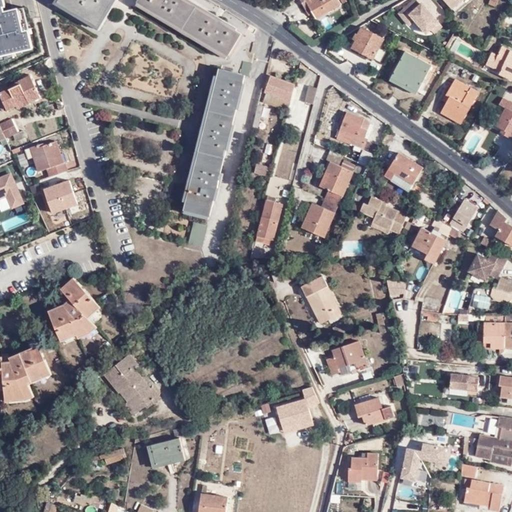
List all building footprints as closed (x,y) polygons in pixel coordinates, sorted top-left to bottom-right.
[(0,0),(0,55),(14,52),(34,47),(29,30),(24,32),(18,9),(11,11),(12,14),(4,16),(4,12),(2,6),(6,5),(4,0),(0,0)] [(95,25),(109,0),(57,0),(56,2),(95,25)] [(228,55),(241,34),(183,0),(138,0),(137,2),(228,55)] [(302,0),(312,15),(327,7),(329,10),(338,5),(335,0),(302,0)] [(438,23),(439,22),(422,4),(420,5),(415,0),(414,0),(399,14),(409,25),(415,20),(427,33),(431,29),(438,23)] [(443,0),(451,9),(461,0),(443,0)] [(327,7),(312,15),(315,19),(329,10),(327,7)] [(24,8),(18,9),(24,32),(29,30),(24,8)] [(442,27),(438,23),(431,29),(435,34),(442,27)] [(374,57),(385,37),(362,26),(358,34),(354,32),(352,37),(356,39),(352,46),(374,57)] [(511,62),(511,50),(502,46),(498,55),(511,62)] [(417,92),(431,65),(404,50),(390,77),(417,92)] [(511,62),(498,55),(492,52),(486,65),(500,72),(499,74),(511,80),(511,62)] [(185,209),(209,215),(244,75),(249,76),(251,64),(243,62),(240,73),(221,69),(185,209)] [(295,72),(297,66),(288,64),(286,71),(295,72)] [(0,100),(5,111),(18,104),(25,101),(26,104),(39,97),(29,75),(17,81),(19,85),(2,93),(0,88),(0,100)] [(457,75),(449,91),(454,93),(450,99),(447,106),(466,116),(481,89),(457,75)] [(291,100),(295,84),(270,76),(265,92),(266,92),(280,97),(291,100)] [(313,105),(317,89),(308,87),(304,103),(313,105)] [(454,93),(449,91),(446,97),(450,99),(454,93)] [(280,97),(266,92),(263,103),(277,107),(280,97)] [(287,112),(291,100),(280,97),(277,107),(287,112)] [(511,103),(503,98),(499,105),(504,108),(494,126),(500,130),(499,133),(511,140),(511,103)] [(19,107),(18,104),(5,111),(6,113),(19,107)] [(262,105),(257,104),(253,120),(252,128),(256,128),(262,105)] [(463,121),(466,116),(447,106),(444,110),(463,121)] [(367,166),(373,154),(363,149),(367,139),(364,138),(369,123),(363,118),(347,111),(336,139),(361,149),(357,162),(367,166)] [(0,122),(0,126),(5,138),(12,135),(15,141),(25,136),(23,130),(18,133),(11,118),(0,122)] [(282,142),(284,166),(300,164),(299,141),(282,142)] [(72,184),(64,163),(59,165),(56,157),(61,155),(56,142),(43,146),(42,144),(30,149),(30,150),(34,160),(39,173),(47,170),(49,177),(39,182),(45,195),(72,184)] [(28,162),(34,160),(30,150),(25,152),(28,162)] [(422,168),(398,152),(388,169),(384,176),(408,191),(422,168)] [(59,165),(64,163),(61,155),(56,157),(59,165)] [(342,160),(339,166),(351,171),(354,166),(342,160)] [(351,171),(339,166),(329,161),(324,172),(328,174),(322,187),(327,190),(320,206),(314,204),(308,217),(305,216),(301,226),(323,236),(352,171),(351,171)] [(269,175),(270,167),(254,163),(252,171),(269,175)] [(328,174),(324,172),(318,185),(322,187),(328,174)] [(0,178),(0,198),(7,195),(13,208),(23,203),(11,173),(0,178)] [(283,195),(285,184),(273,180),(270,191),(283,195)] [(375,218),(373,223),(390,231),(399,235),(407,216),(386,207),(387,204),(372,198),(369,206),(364,204),(361,212),(375,218)] [(464,200),(453,219),(466,226),(466,227),(477,209),(464,200)] [(281,203),(273,201),(272,207),(265,205),(258,235),(262,236),(273,239),(281,203)] [(311,203),(305,216),(308,217),(314,204),(311,203)] [(507,219),(497,211),(489,226),(498,232),(496,237),(511,245),(511,226),(505,223),(507,219)] [(466,226),(453,219),(452,221),(465,229),(466,226)] [(202,246),(207,225),(195,222),(189,243),(202,246)] [(390,231),(373,223),(371,228),(388,235),(390,231)] [(431,234),(429,233),(419,253),(426,256),(424,260),(434,265),(450,233),(436,226),(431,234)] [(419,253),(429,233),(421,229),(411,249),(419,253)] [(271,245),(273,239),(262,236),(261,243),(271,245)] [(483,236),(479,243),(488,249),(490,245),(492,242),(483,236)] [(338,248),(332,248),(327,259),(338,259),(338,248)] [(507,259),(492,251),(487,260),(477,255),(468,272),(485,281),(490,271),(498,275),(502,270),(507,259)] [(283,278),(279,267),(269,271),(273,281),(283,278)] [(324,325),(343,316),(329,288),(331,288),(325,277),(303,288),(308,299),(310,298),(324,325)] [(87,315),(98,304),(75,278),(62,289),(68,296),(61,301),(63,305),(49,311),(61,337),(76,331),(77,334),(89,329),(94,323),(90,318),(87,315)] [(391,295),(405,293),(408,282),(388,280),(391,295)] [(494,284),(492,290),(491,293),(510,298),(511,290),(511,289),(504,287),(494,284)] [(455,291),(453,302),(464,304),(465,292),(455,291)] [(472,308),(488,310),(490,297),(474,294),(472,308)] [(101,308),(98,304),(87,315),(90,318),(101,308)] [(438,318),(438,313),(421,310),(421,316),(438,318)] [(484,348),(504,347),(504,345),(505,322),(479,321),(478,331),(484,331),(484,348)] [(97,327),(94,323),(89,329),(77,334),(77,335),(79,339),(90,333),(97,327)] [(383,324),(377,326),(379,336),(385,334),(383,324)] [(76,331),(61,337),(63,341),(77,335),(77,334),(76,331)] [(438,342),(437,334),(429,335),(429,343),(438,342)] [(333,377),(342,374),(340,370),(349,367),(356,365),(357,370),(369,366),(362,342),(334,350),(336,358),(328,361),(333,377)] [(0,356),(0,384),(0,385),(0,390),(4,390),(5,398),(24,396),(33,393),(29,384),(34,382),(32,379),(42,375),(40,370),(48,366),(39,345),(10,357),(9,356),(0,356)] [(124,355),(104,373),(114,383),(111,385),(122,398),(136,413),(142,407),(146,404),(149,406),(158,398),(149,387),(147,389),(130,369),(134,366),(124,355)] [(51,374),(48,366),(40,370),(42,375),(32,379),(34,382),(51,374)] [(340,370),(342,374),(343,377),(351,374),(349,367),(340,370)] [(114,383),(104,373),(100,376),(109,387),(111,385),(114,383)] [(451,374),(449,384),(477,387),(478,377),(451,374)] [(395,388),(403,386),(400,375),(392,378),(395,388)] [(511,377),(500,377),(499,386),(502,387),(501,398),(507,399),(511,399),(511,377)] [(477,387),(449,384),(449,388),(467,390),(467,391),(476,392),(477,387)] [(309,408),(320,402),(312,386),(302,389),(305,399),(277,409),(283,429),(302,423),(304,428),(314,425),(309,408)] [(24,396),(5,398),(6,403),(27,400),(35,397),(33,393),(24,396)] [(136,413),(122,398),(118,401),(132,417),(136,413)] [(395,419),(392,409),(383,411),(380,400),(355,407),(358,419),(362,418),(365,429),(395,419)] [(264,415),(271,412),(268,404),(261,407),(264,415)] [(431,410),(429,422),(444,425),(446,414),(431,410)] [(511,419),(501,418),(499,428),(502,428),(499,440),(479,436),(476,456),(491,460),(491,454),(511,457),(511,459),(511,464),(511,463),(511,419)] [(285,434),(304,428),(302,423),(283,429),(285,434)] [(178,437),(150,445),(157,468),(172,464),(172,463),(184,459),(178,437)] [(446,448),(424,443),(422,451),(408,448),(402,477),(416,480),(421,458),(443,463),(446,448)] [(157,468),(150,445),(146,446),(152,469),(157,468)] [(127,458),(123,448),(88,459),(89,463),(105,458),(107,464),(127,458)] [(362,480),(377,480),(379,454),(368,453),(368,458),(352,458),(351,468),(349,468),(348,482),(361,482),(362,480)] [(511,457),(491,454),(491,460),(490,462),(511,465),(511,464),(511,459),(511,457)] [(462,463),(461,475),(476,478),(478,467),(462,463)] [(378,472),(377,481),(388,483),(389,473),(378,472)] [(467,487),(465,499),(490,503),(490,507),(490,510),(500,511),(505,486),(472,480),(471,488),(467,487)] [(47,493),(53,488),(51,485),(42,493),(43,496),(47,493)] [(223,511),(226,496),(200,493),(197,511),(223,511)] [(75,496),(74,503),(84,505),(85,502),(91,504),(92,500),(99,502),(100,498),(84,494),(84,495),(81,495),(81,497),(75,496)] [(490,503),(465,499),(464,502),(490,507),(490,503)] [(44,511),(55,511),(57,505),(48,502),(44,511)] [(116,511),(119,506),(111,502),(107,511),(116,511)]
